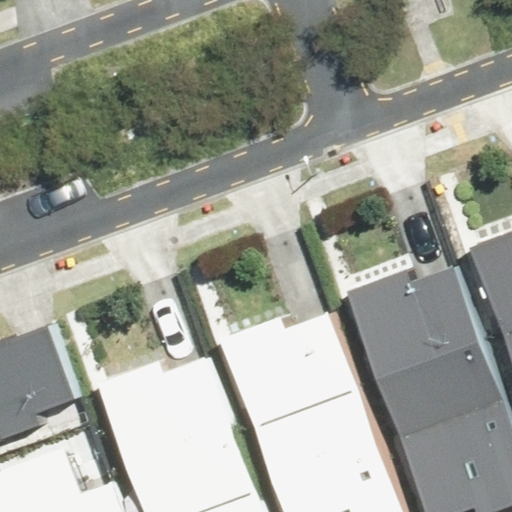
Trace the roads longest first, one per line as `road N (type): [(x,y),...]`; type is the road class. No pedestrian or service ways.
road 1 (residential): [(360,130),(0,267)]
road 2 (residential): [(0,77),(211,0)]
road 3 (residential): [(511,74),(360,130)]
road 4 (residential): [(312,0),(360,130)]
